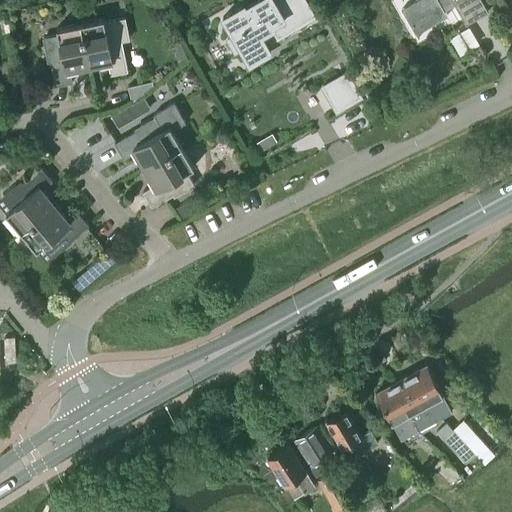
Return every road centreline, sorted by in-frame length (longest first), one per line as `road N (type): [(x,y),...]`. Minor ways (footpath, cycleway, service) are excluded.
road 1 (unclassified): [(172,262),(511,93)]
road 2 (primary): [(244,339),(511,190)]
road 3 (residential): [(40,117),(119,219),(172,262)]
road 4 (primary): [(104,428),(244,339)]
road 5 (unclassified): [(73,369),(71,329),(91,308),(172,262)]
road 6 (primary): [(244,339),(103,400)]
road 7 (primary): [(0,491),(104,428)]
